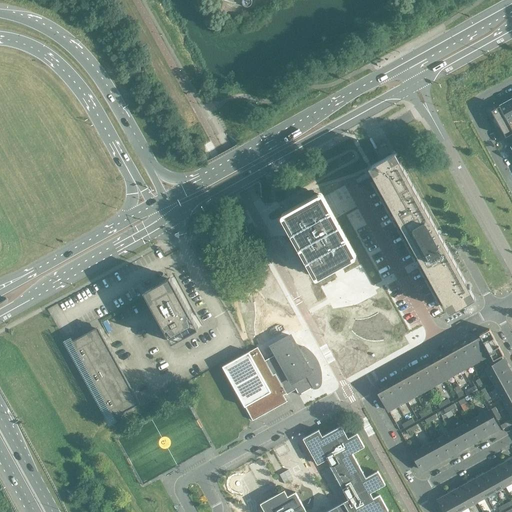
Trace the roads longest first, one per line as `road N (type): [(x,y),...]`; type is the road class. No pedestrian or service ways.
road 1 (secondary): [(174,214),(406,84)]
road 2 (secondary): [(388,76),(191,187)]
road 3 (trunk): [(150,170),(75,52),(44,29),(0,13)]
road 4 (trunk): [(0,35),(30,42),(69,70),(135,175)]
road 5 (secondary): [(0,312),(161,222)]
road 6 (residential): [(437,341),(351,184)]
road 7 (residential): [(198,473),(334,397)]
road 8 (secondary): [(124,220),(0,289)]
road 9 (residential): [(511,262),(443,139)]
road 10 (residential): [(511,184),(472,112),(474,102),(511,81)]
road 11 (residential): [(358,384),(417,491)]
